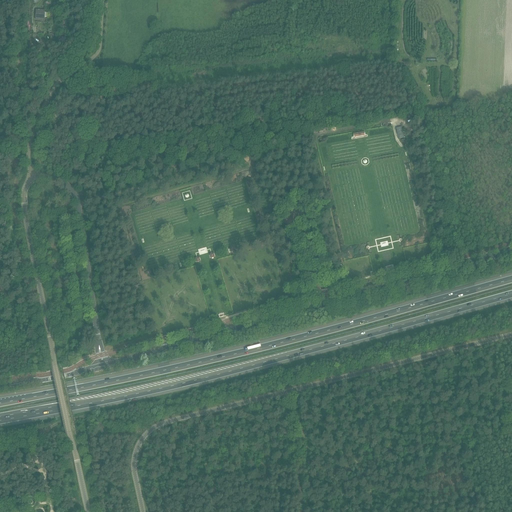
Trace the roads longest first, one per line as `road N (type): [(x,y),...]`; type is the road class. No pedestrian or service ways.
road 1 (motorway): [(0,420),(161,389),(511,294)]
road 2 (motorway): [(511,280),(247,351),(0,403)]
road 3 (unclassified): [(143,511),(137,452),(154,427),(511,334)]
road 4 (tertiary): [(103,366),(511,252)]
road 5 (tertiary): [(88,511),(23,214),(32,176)]
road 6 (tertiary): [(103,366),(79,207),(68,185),(32,176)]
